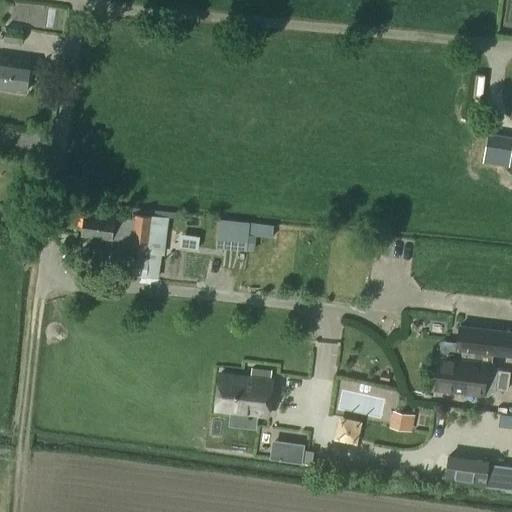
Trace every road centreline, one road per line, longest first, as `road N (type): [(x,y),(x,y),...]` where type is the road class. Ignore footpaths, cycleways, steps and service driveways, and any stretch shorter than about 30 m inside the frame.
road 1 (residential): [(308,300),(61,274),(50,226),(77,7)]
road 2 (residential): [(511,46),(77,7)]
